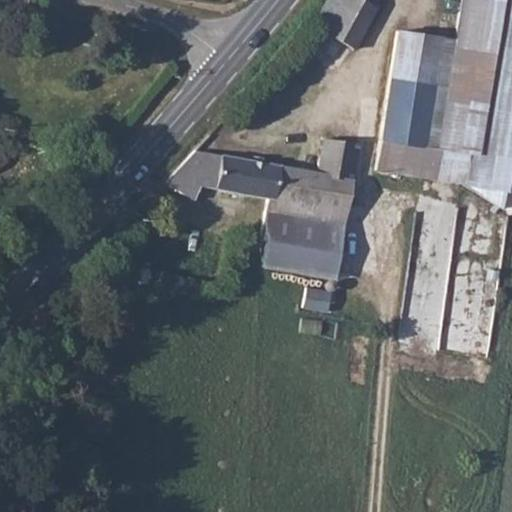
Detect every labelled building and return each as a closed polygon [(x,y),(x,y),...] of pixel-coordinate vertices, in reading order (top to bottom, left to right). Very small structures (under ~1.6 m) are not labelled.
[(378,0),(321,0),(299,27),(350,52),(378,0)] [(511,0),(458,0),(454,38),(484,42),(471,150),(467,183),(511,189),(511,0)] [(382,139),(471,150),(484,42),(454,38),(395,30),(382,139)] [(190,151),(153,193),(190,196),(199,186),(267,195),(267,210),(333,218),(338,195),(350,196),(360,136),(320,130),(314,170),(261,162),(261,151),(241,149),(238,158),(190,151)] [(377,171),(467,183),(471,150),(382,139),(377,171)] [(416,212),(399,338),(424,341),(426,329),(433,330),(444,245),(445,245),(447,226),(435,224),(436,214),(416,212)] [(301,309),(326,312),(328,289),(303,287),(301,309)]
